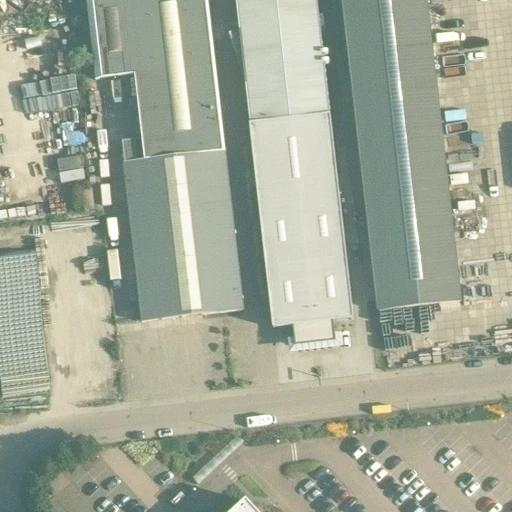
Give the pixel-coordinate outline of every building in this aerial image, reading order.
[(206,0),(85,0),(95,81),(135,76),(142,141),(122,143),(125,164),(123,164),(142,323),(243,311),(225,153),(206,0)] [(330,116),(316,0),(235,0),(250,125),(330,116)] [(426,0),(342,0),(379,313),(461,303),(426,0)] [(250,125),(273,330),(293,327),(295,348),(336,343),(334,324),(353,321),(330,116),(250,125)] [(62,152),(62,180),(85,179),(85,151),(62,152)] [(92,189),(82,190),(85,214),(95,213),(92,189)] [(113,344),(105,226),(55,229),(63,347),(113,344)] [(0,395),(50,391),(39,255),(0,258),(0,395)] [(121,399),(120,358),(71,359),(72,401),(121,399)] [(255,511),(246,502),(235,511),(255,511)]
